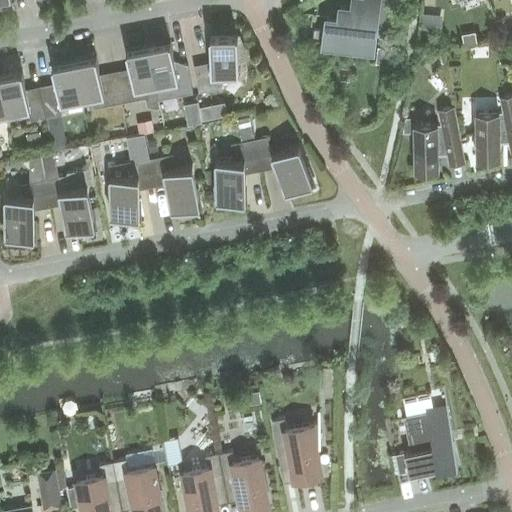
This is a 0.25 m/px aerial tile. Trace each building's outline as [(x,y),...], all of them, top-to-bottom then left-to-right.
[(387,28),(390,0),(352,0),(352,6),(340,5),(339,16),(327,15),(323,47),(376,54),(379,27),(387,28)] [(238,60),(246,56),(238,36),(238,33),(210,34),(210,62),(194,65),(199,91),(222,86),(222,85),(221,74),(238,74),(238,60)] [(148,46),(156,86),(169,83),(172,96),(193,92),(187,63),(175,66),(170,41),(148,46)] [(160,105),(156,86),(148,46),(126,50),(130,68),(114,71),(120,100),(144,95),(146,104),(152,107),(160,105)] [(376,63),(387,65),(389,48),(378,47),(376,63)] [(120,100),(114,71),(100,74),(96,56),(74,60),(82,101),(93,98),(94,105),(120,100)] [(74,60),(52,65),(55,82),(56,88),(40,91),(45,115),(46,115),(57,113),(61,112),(60,105),(82,101),(74,60)] [(0,74),(0,75),(8,115),(30,111),(31,118),(45,115),(40,91),(39,85),(25,88),(22,70),(0,74)] [(511,151),(511,150),(511,95),(501,97),(503,111),(476,112),(477,157),(500,157),(500,142),(509,142),(511,151)] [(208,104),(209,116),(234,113),(232,101),(208,104)] [(449,163),(464,160),(454,107),(439,109),(442,123),(414,124),(415,169),(438,169),(438,154),(448,154),(449,163)] [(255,139),(260,169),(276,166),(286,191),(291,189),(293,192),(314,184),(312,181),(313,181),(298,143),(272,153),(266,137),(255,139)] [(245,172),(260,169),(255,139),(232,143),(233,159),(216,159),(217,200),(222,200),(222,203),(245,202),(245,199),(245,172)] [(173,154),(150,159),(155,185),(166,182),(172,209),(177,208),(178,211),(200,207),(199,204),(200,203),(192,164),(176,167),(173,154)] [(155,185),(150,159),(110,167),(111,215),(117,215),(117,219),(139,218),(139,215),(140,215),(139,188),(155,185)] [(45,179),(50,205),(62,203),(67,230),(72,228),(73,232),(95,227),(95,224),(84,167),(67,171),(68,175),(45,179)] [(34,208),(50,205),(45,179),(22,184),(22,185),(22,196),(5,196),(6,236),(12,236),(12,239),(34,239),(34,236),(35,236),(34,208)] [(395,454),(399,473),(409,471),(409,474),(455,464),(448,433),(453,432),(444,386),(443,386),(447,407),(402,416),(409,451),(395,454)] [(261,401),(259,389),(249,391),(251,403),(261,401)] [(316,448),(320,448),(320,422),(311,423),(311,421),(286,425),(285,417),(272,419),(281,471),(293,469),(295,481),(321,476),(316,448)] [(219,452),(228,501),(240,498),(243,511),(249,511),(269,508),(258,453),(234,458),(232,450),(219,452)] [(217,511),(216,503),(228,501),(219,452),(206,455),(207,463),(183,468),(191,511),(217,511)] [(113,460),(122,509),(135,507),(135,511),(162,511),(152,462),(129,466),(127,458),(113,460)] [(110,511),(111,511),(122,509),(113,460),(100,463),(101,472),(77,477),(78,484),(68,486),(72,506),(82,503),(83,511),(110,511)] [(55,469),(38,472),(43,507),(61,504),(55,469)]
